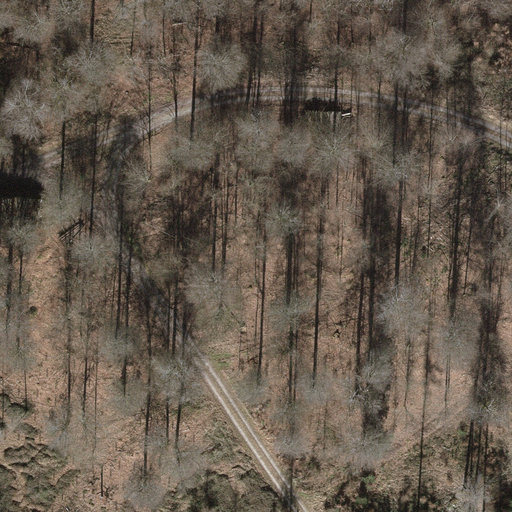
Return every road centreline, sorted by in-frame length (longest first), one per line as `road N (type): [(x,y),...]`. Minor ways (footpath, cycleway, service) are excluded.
road 1 (track): [(0,181),(118,129),(247,95),(347,92),(454,115),(511,140)]
road 2 (track): [(316,511),(153,270),(40,167)]
